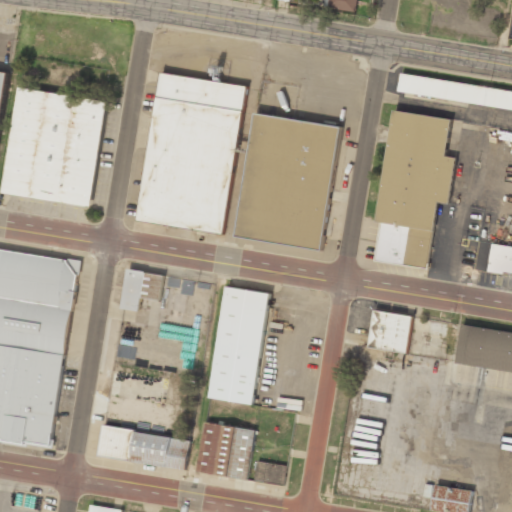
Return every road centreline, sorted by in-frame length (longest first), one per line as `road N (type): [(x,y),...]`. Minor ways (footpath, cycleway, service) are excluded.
road 1 (residential): [(511,309),(0,223)]
road 2 (residential): [(147,0),(67,511)]
road 3 (residential): [(384,44),(308,511)]
road 4 (tertiary): [(99,0),(511,65)]
road 5 (residential): [(269,511),(0,462)]
